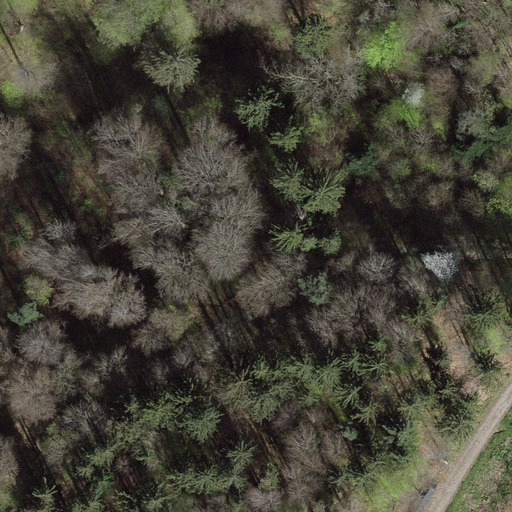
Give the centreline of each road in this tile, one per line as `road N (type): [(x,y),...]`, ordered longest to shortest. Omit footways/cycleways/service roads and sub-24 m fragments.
road 1 (track): [(511,247),(404,252),(304,283),(48,451),(1,511)]
road 2 (track): [(511,390),(432,511)]
